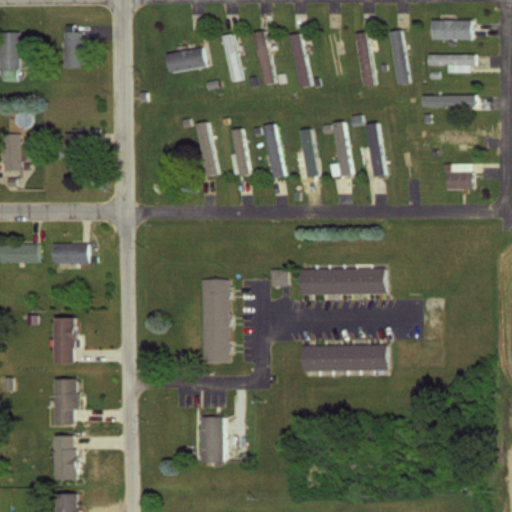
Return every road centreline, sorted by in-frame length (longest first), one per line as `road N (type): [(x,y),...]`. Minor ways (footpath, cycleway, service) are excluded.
road 1 (residential): [(132,511),(124,0)]
road 2 (residential): [(504,209),(0,211)]
road 3 (residential): [(504,209),(511,0)]
